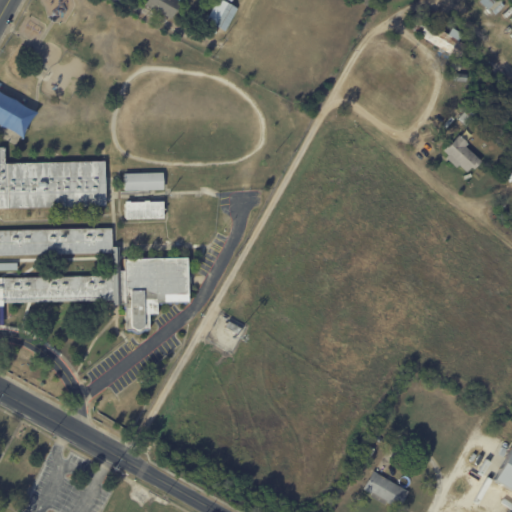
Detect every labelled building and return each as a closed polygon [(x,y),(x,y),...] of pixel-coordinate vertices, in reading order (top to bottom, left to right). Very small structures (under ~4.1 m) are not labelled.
[(229,0),(228,2),(224,0),(178,0),(168,19),(139,2),(140,0),(229,0)] [(222,0),(238,8),(225,31),(205,20),(215,0),(222,0)] [(487,9),(496,0),(503,0),(490,13),(487,9)] [(451,55),(419,35),(420,33),(409,26),(416,15),(427,22),(448,34),(452,28),(462,34),(459,41),(467,46),(458,60),(451,55)] [(459,71),(450,66),(454,60),(462,64),(459,71)] [(453,81),(454,73),(467,75),(466,82),(453,81)] [(0,90),(34,111),(21,135),(0,123),(0,90)] [(466,126),(458,119),(467,110),(465,109),(478,96),(488,105),(476,119),(474,117),(466,126)] [(466,147),(482,161),(474,169),(472,167),(467,172),(459,165),(457,168),(446,158),(448,155),(443,150),(450,143),(451,144),(459,135),(468,144),(466,147)] [(0,148),(4,148),(5,162),(103,161),(105,207),(0,209),(0,230),(111,229),(112,253),(0,256),(0,278),(114,275),(114,270),(123,270),(123,259),(186,257),(188,301),(156,303),(156,315),(148,315),(148,330),(141,330),(136,335),(130,330),(124,329),(124,304),(118,303),(111,300),(5,303),(5,306),(0,306),(0,148)] [(122,190),(122,173),(161,172),(161,189),(122,190)] [(162,218),(124,219),(123,201),(129,200),(129,202),(143,201),(143,200),(147,200),(147,201),(162,201),(162,218)] [(163,242),(162,224),(124,225),(124,242),(163,242)] [(226,321),(239,329),(236,335),(222,327),(226,321)] [(511,446),(511,492),(491,480),(511,446)] [(370,447),(375,450),(368,461),(363,457),(370,447)] [(375,473),(408,492),(398,510),(386,503),(385,506),(370,497),(371,495),(363,490),(373,472),(375,473)]
